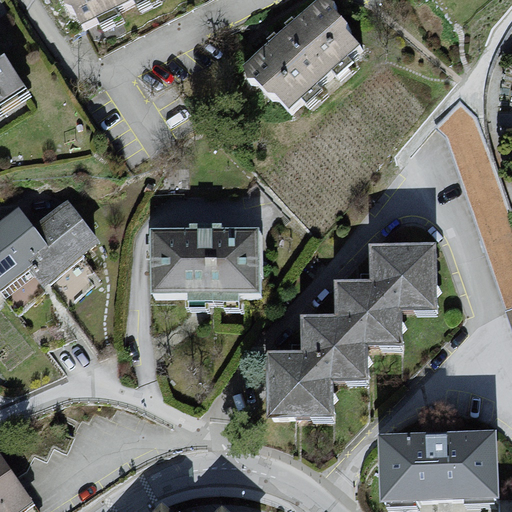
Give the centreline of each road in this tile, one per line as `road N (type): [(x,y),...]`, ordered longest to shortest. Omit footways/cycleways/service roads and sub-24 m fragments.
road 1 (residential): [(230,467),(225,443),(201,426),(118,393),(55,394),(0,417)]
road 2 (unclassified): [(230,467),(160,483),(115,511)]
